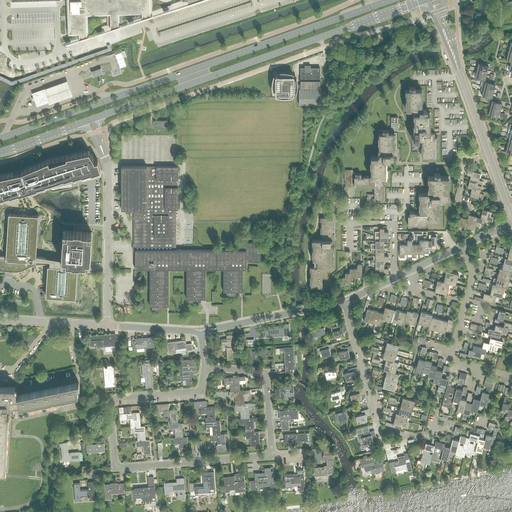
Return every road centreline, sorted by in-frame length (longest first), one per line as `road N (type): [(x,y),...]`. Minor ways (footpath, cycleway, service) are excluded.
road 1 (primary): [(104,114),(426,0)]
road 2 (residential): [(272,456),(115,468),(112,400),(200,391),(205,366)]
road 3 (primary): [(390,0),(112,98)]
road 4 (residential): [(344,302),(383,445),(450,422),(483,425),(485,417)]
road 5 (unclassified): [(104,157),(107,326)]
road 6 (unclassified): [(200,331),(344,302)]
road 7 (residential): [(272,456),(265,373),(205,366)]
